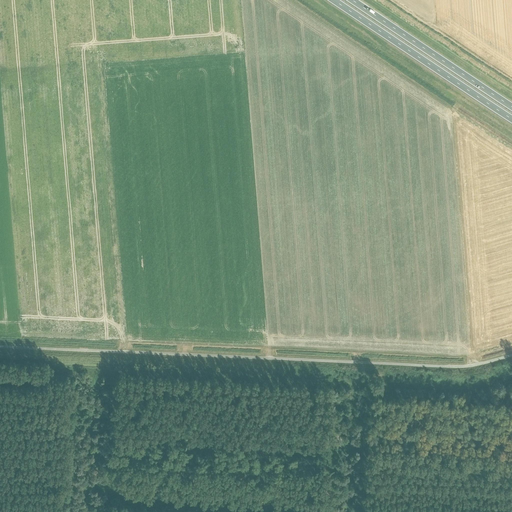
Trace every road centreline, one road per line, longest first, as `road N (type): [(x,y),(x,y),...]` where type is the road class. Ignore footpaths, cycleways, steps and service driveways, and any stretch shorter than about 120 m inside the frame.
road 1 (unclassified): [(511,356),(463,367),(0,347)]
road 2 (track): [(83,481),(89,369),(105,369),(98,510),(82,509)]
road 3 (trunk): [(331,0),(511,121)]
road 4 (trunk): [(511,104),(354,0)]
road 5 (track): [(82,509),(83,481),(69,481),(74,369)]
road 6 (track): [(333,381),(326,511)]
road 7 (track): [(345,511),(352,383)]
road 8 (track): [(366,511),(372,383)]
